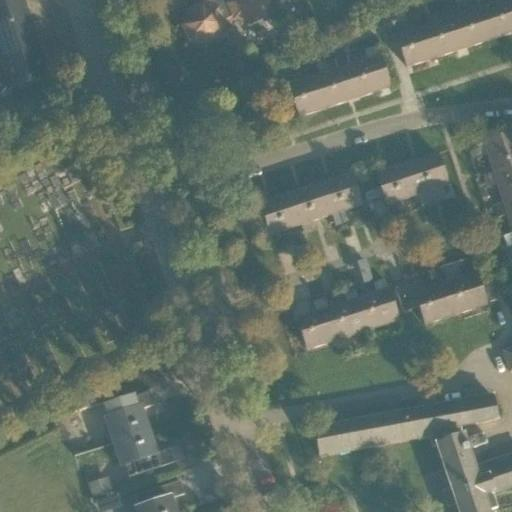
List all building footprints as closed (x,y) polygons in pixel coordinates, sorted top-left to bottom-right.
[(48,78),(22,0),(0,0),(0,58),(10,90),(48,78)] [(204,0),(204,4),(188,11),(187,13),(182,26),(182,28),(188,41),(190,43),(203,47),(206,47),(218,41),(220,40),(224,26),(224,24),(223,22),(232,17),(234,20),(235,21),(248,26),(251,26),(263,19),(265,18),(269,4),(269,2),(268,0),(204,0)] [(351,0),(356,9),(375,0),(351,0)] [(497,39),(511,33),(511,0),(509,0),(487,7),(497,39)] [(467,49),(457,17),(454,7),(442,11),(445,21),(427,27),(437,58),(467,49)] [(467,49),(497,39),(487,7),(457,17),(467,49)] [(401,34),(397,22),(383,26),(387,39),(401,34)] [(406,68),(437,58),(427,27),(396,37),(406,68)] [(359,98),(390,88),(376,47),(364,51),(367,61),(349,67),(359,98)] [(359,98),(349,67),(346,57),(334,61),(338,71),(319,77),(329,108),(359,98)] [(299,118),(329,108),(319,77),(288,87),(299,118)] [(511,168),(511,134),(473,147),(477,159),(488,156),(493,174),(511,168)] [(417,196),(447,186),(437,155),(406,165),(417,196)] [(386,206),(417,196),(406,165),(376,175),(386,206)] [(503,204),(511,201),(511,168),(493,174),(483,177),(487,189),(497,186),(503,204)] [(330,216),(361,206),(351,175),(320,185),(330,216)] [(300,226),(330,216),(320,185),(290,195),(300,226)] [(270,236),(300,226),(290,195),(260,205),(270,236)] [(511,232),(511,201),(503,204),(511,232)] [(511,234),(503,237),(506,249),(511,247),(511,234)] [(455,316),(486,306),(485,305),(479,285),(473,265),(460,269),(463,279),(445,284),(455,316)] [(388,290),(385,280),(372,284),(376,294),(357,300),(367,331),(398,322),(388,290)] [(485,305),(496,301),(490,282),(479,285),(485,305)] [(425,326),(455,316),(445,284),(415,294),(425,326)] [(367,331),(357,300),(354,290),(342,294),(345,304),(327,310),(337,341),(367,331)] [(337,341),(327,310),(324,300),(313,304),(316,313),(297,319),(307,351),(337,341)] [(510,373),(511,372),(511,349),(503,353),(510,373)] [(113,445),(148,433),(140,411),(154,406),(150,393),(105,408),(109,420),(106,421),(113,445)] [(58,419),(103,405),(101,399),(99,394),(54,409),(58,419)] [(488,511),(498,509),(492,494),(511,487),(511,455),(473,468),(463,437),(461,438),(459,427),(496,420),(492,397),(433,408),(432,402),(417,405),(418,411),(315,430),(320,458),(430,438),(432,448),(437,447),(451,491),(443,493),(448,507),(456,504),(458,511),(488,511)] [(148,433),(113,445),(121,468),(125,467),(128,479),(173,464),(169,451),(155,455),(148,433)] [(87,485),(92,500),(113,493),(109,479),(87,485)] [(135,511),(174,511),(170,500),(184,496),(180,483),(135,498),(139,509),(135,511)] [(119,495),(107,499),(110,511),(112,511),(123,509),(119,495)]
